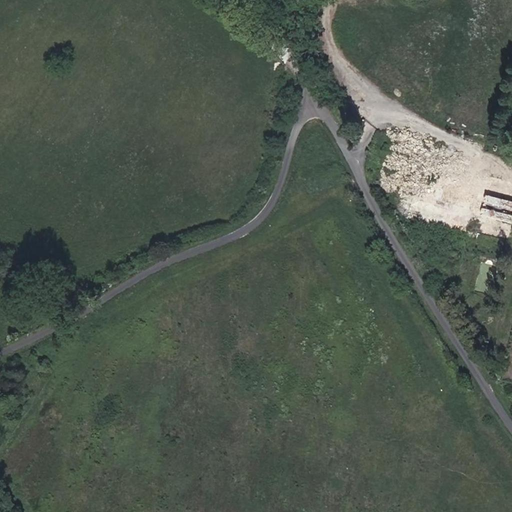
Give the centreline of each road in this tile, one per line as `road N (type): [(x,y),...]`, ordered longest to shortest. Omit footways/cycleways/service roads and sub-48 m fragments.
road 1 (residential): [(313,98),(297,122),(272,208),(250,230),(183,250),(48,336),(0,357)]
road 2 (residential): [(313,98),(511,418)]
road 3 (track): [(511,170),(380,113),(330,68),(327,0)]
